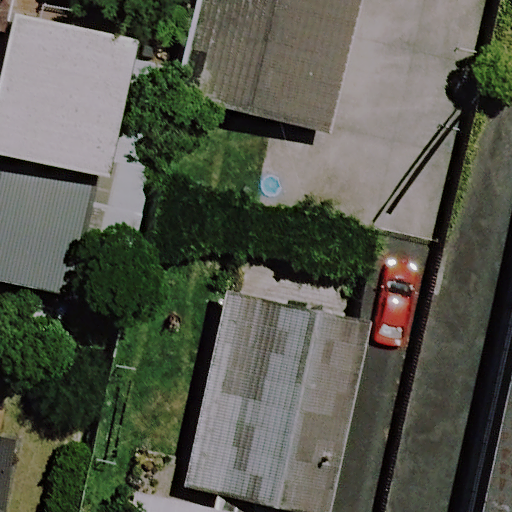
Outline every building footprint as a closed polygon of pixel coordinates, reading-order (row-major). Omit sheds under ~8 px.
[(0,0),(0,332),(54,343),(69,261),(123,271),(151,129),(97,118),(119,4),(100,0),(0,0)] [(353,0),(199,0),(178,99),(326,130),(353,0)] [(361,328),(230,296),(184,481),(275,504),(297,416),(336,426),(361,328)] [(511,511),(511,332),(471,511),(511,511)] [(202,511),(123,493),(118,511),(202,511)]
